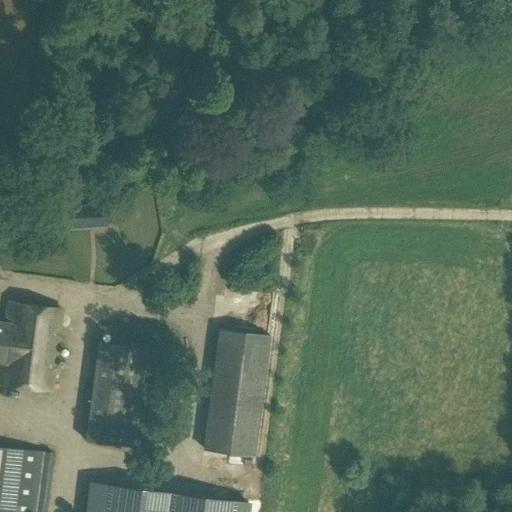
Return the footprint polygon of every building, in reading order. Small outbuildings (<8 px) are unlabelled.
[(89,224),(88,207),(63,208),(64,226),(89,224)] [(0,361),(0,381),(54,386),(64,309),(8,301),(5,322),(0,321),(0,361)] [(148,347),(97,340),(84,439),(134,446),(148,347)] [(0,446),(0,511),(57,511),(65,455),(0,446)] [(243,511),(245,502),(89,480),(84,511),(243,511)]
